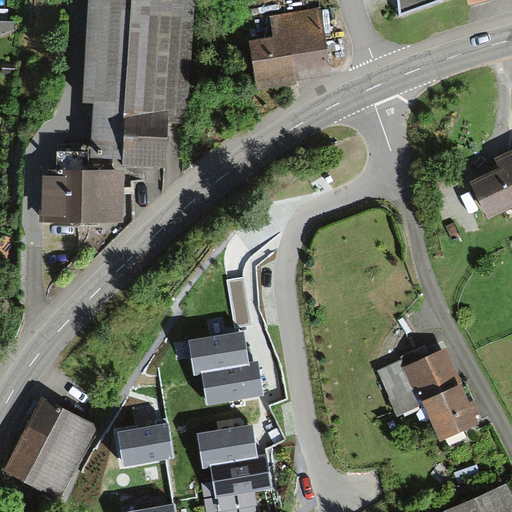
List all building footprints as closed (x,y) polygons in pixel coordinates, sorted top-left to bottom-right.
[(196,0),(92,0),(86,107),(95,107),(92,162),(123,164),(123,169),(168,171),(171,128),(189,129),(196,0)] [(396,0),(398,17),(442,0),(396,0)] [(468,0),(471,9),(503,0),(468,0)] [(274,38),(249,42),(257,92),(299,85),(298,81),(333,75),(321,7),(270,15),(274,38)] [(14,25),(0,24),(0,38),(15,32),(14,25)] [(501,172),(470,187),(489,225),(511,213),(511,153),(496,161),(501,172)] [(41,174),(41,225),(124,226),(125,174),(89,174),(89,156),(57,156),(57,174),(41,174)] [(270,229),(316,191),(297,169),(251,207),(270,229)] [(191,340),(196,373),(204,372),(208,403),(262,394),(257,364),(248,365),(243,333),(191,340)] [(402,361),(376,373),(397,419),(423,407),(441,445),(478,428),(475,420),(480,418),(448,350),(432,357),(427,346),(400,358),(402,361)] [(42,399),(3,475),(59,504),(98,428),(42,399)] [(172,457),(167,425),(121,433),(126,465),(172,457)] [(251,427),(199,435),(205,467),(213,466),(218,496),(270,487),(265,456),(256,457),(251,427)] [(511,511),(511,498),(507,487),(450,511),(511,511)]
